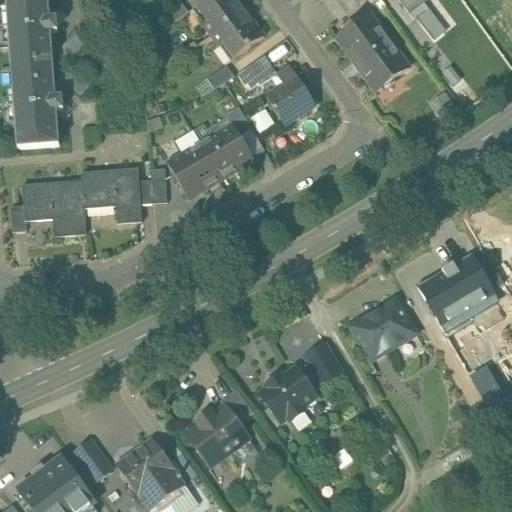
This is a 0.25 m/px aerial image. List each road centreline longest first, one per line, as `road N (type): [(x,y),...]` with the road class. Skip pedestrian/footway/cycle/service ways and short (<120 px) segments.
road 1 (residential): [(0,325),(171,251),(359,145),(360,121),(272,0)]
road 2 (primary): [(511,118),(227,296),(25,389)]
